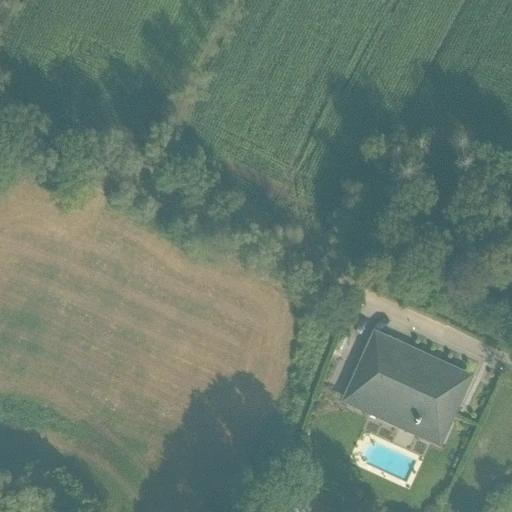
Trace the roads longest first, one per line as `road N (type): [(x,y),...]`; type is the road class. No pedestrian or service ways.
road 1 (track): [(354,294),(0,133)]
road 2 (track): [(354,294),(419,212),(434,176),(429,142)]
road 3 (residential): [(511,365),(354,294)]
